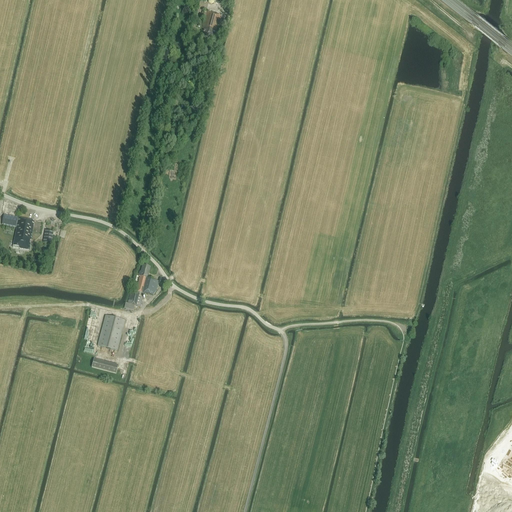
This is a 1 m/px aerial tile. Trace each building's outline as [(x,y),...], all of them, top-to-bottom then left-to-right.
[(225,27),(228,15),(222,13),(221,16),(206,12),(202,29),(203,29),(202,37),(213,40),(214,35),(216,35),(219,25),(225,27)] [(471,176),(485,181),(487,175),(473,170),(471,176)] [(470,216),(471,211),(477,212),(479,205),(464,202),(461,214),(470,216)] [(3,215),(2,225),(16,228),(13,241),(14,241),(13,248),(29,251),(30,249),(31,244),(29,244),(30,240),(31,240),(35,221),(3,215)] [(45,230),(43,243),(51,244),(53,232),(45,230)] [(147,279),(150,268),(142,266),(141,272),(139,272),(138,277),(139,277),(147,279)] [(153,280),(147,279),(139,277),(136,291),(134,291),(134,293),(131,293),(128,304),(125,303),(124,309),(133,311),(134,306),(140,307),(143,296),(144,296),(145,294),(153,296),(156,292),(158,284),(161,285),(162,279),(159,279),(158,282),(153,281),(153,280)] [(117,351),(125,321),(105,316),(97,346),(117,351)] [(118,366),(94,359),(92,368),(116,374),(118,366)] [(511,468),(498,487),(511,497),(511,468)]
